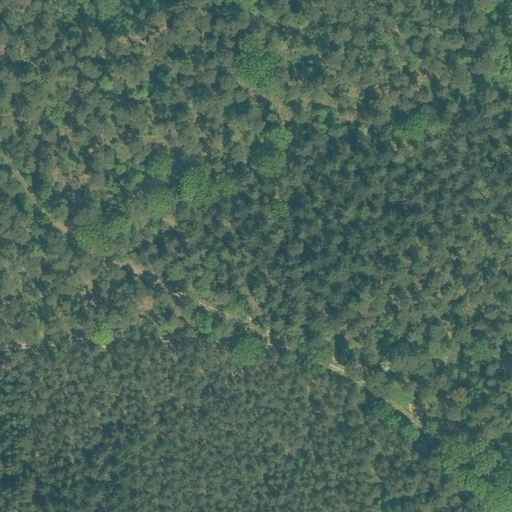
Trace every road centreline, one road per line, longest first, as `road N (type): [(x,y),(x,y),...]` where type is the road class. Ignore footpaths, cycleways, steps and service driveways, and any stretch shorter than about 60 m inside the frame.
road 1 (track): [(0,133),(37,206),(85,245),(291,350)]
road 2 (track): [(291,350),(403,410),(511,494)]
road 3 (track): [(34,344),(146,339),(291,350)]
